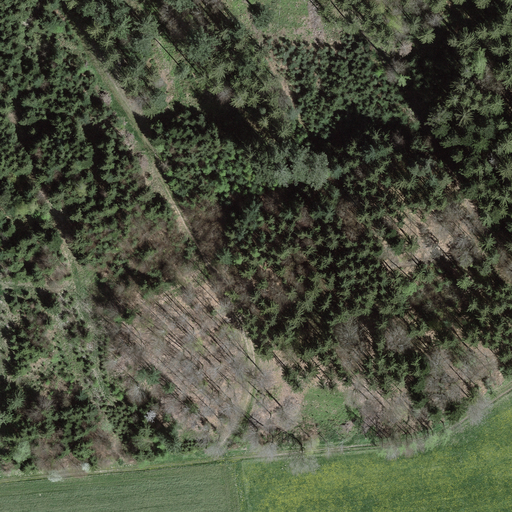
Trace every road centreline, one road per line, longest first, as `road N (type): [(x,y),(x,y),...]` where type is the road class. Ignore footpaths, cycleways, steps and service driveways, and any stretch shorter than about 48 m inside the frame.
road 1 (track): [(511,381),(423,440),(240,460)]
road 2 (track): [(240,460),(0,482)]
